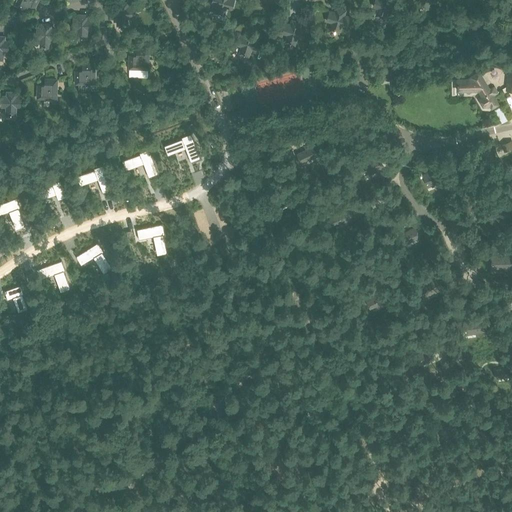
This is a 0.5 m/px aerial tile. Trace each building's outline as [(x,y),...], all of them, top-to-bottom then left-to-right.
[(38,0),(16,0),(14,4),(27,10),(29,5),(35,8),(38,0)] [(129,1),(117,0),(117,5),(113,5),(113,17),(117,18),(116,26),(127,26),(128,18),(132,18),(133,6),(129,5),(129,1)] [(212,0),(212,2),(217,3),(214,11),(224,14),(226,6),(231,8),(233,0),(212,0)] [(374,0),(373,6),(378,7),(375,15),(385,18),(387,10),(392,11),(395,1),(392,0),(374,0)] [(419,0),(418,5),(427,8),(430,1),(435,3),(436,0),(419,0)] [(334,11),(329,9),(326,20),(331,21),(329,29),(339,32),(341,24),(346,25),(349,15),(344,13),(345,8),(335,6),(334,11)] [(88,14),(77,13),(77,17),(73,17),(72,30),(77,30),(76,39),(88,39),(88,30),(92,30),(93,18),(88,18),(88,14)] [(290,24),(285,22),(282,33),(287,34),(285,42),(295,45),(297,37),(302,38),(305,28),(300,26),(301,21),(291,18),(290,24)] [(56,40),(56,27),(52,27),(52,23),(40,22),(40,26),(36,26),(35,39),(40,39),(39,48),(51,48),(51,39),(56,40)] [(245,36),(240,34),(236,45),(241,46),(239,54),(248,57),(251,49),(256,51),(259,41),(254,39),(256,34),(246,31),(245,36)] [(9,52),(10,40),(6,39),(6,35),(0,34),(0,60),(4,61),(4,52),(9,52)] [(150,48),(137,48),(136,49),(131,49),(131,54),(129,54),(128,69),(149,70),(150,48)] [(96,84),(95,63),(82,63),(82,70),(74,70),(75,85),(96,84)] [(380,81),(396,77),(394,68),(378,71),(380,81)] [(458,79),(458,91),(480,91),(482,95),(480,101),(483,106),(489,107),(491,105),(492,108),(498,105),(493,95),(498,92),(494,86),(490,89),(479,72),(466,79),(458,79)] [(57,99),(58,78),(45,78),(44,84),(37,84),(36,98),(57,99)] [(21,108),(22,95),(17,95),(17,91),(6,90),(6,95),(2,94),(1,107),(6,107),(5,116),(16,116),(17,107),(21,108)] [(498,106),(503,115),(511,110),(511,105),(509,100),(498,106)] [(182,138),(165,145),(166,148),(167,151),(168,154),(185,147),(186,148),(191,162),(200,158),(191,133),(181,137),(182,138)] [(317,147),(297,155),(300,163),(321,154),(317,147)] [(140,154),(123,160),(124,163),(125,166),(126,169),(143,163),(144,163),(149,177),(158,173),(149,149),(139,152),(140,154)] [(379,158),(361,166),(365,177),(384,169),(379,158)] [(94,169),(77,175),(79,179),(78,179),(79,182),(80,181),(81,184),(98,178),(98,179),(103,193),(113,189),(104,165),(94,168),(94,169)] [(438,167),(422,173),(426,187),(443,181),(438,167)] [(53,184),(39,189),(42,198),(56,193),(56,194),(58,200),(67,197),(67,196),(61,180),(52,183),(53,184)] [(17,198),(0,203),(0,214),(9,211),(10,211),(16,228),(19,227),(22,226),(25,225),(19,208),(20,207),(17,198)] [(346,209),(331,216),(335,225),(350,218),(346,209)] [(162,222),(137,228),(139,238),(153,235),(157,253),(167,251),(163,233),(165,232),(162,222)] [(415,227),(400,234),(403,244),(419,238),(415,227)] [(98,242),(76,256),(81,265),(94,257),(94,258),(95,257),(104,272),(107,270),(107,271),(109,269),(112,267),(112,266),(102,252),(104,251),(98,242)] [(511,254),(491,255),(491,269),(511,268),(511,254)] [(62,260),(37,269),(41,279),(54,274),(55,274),(61,291),(64,290),(65,290),(67,289),(67,288),(70,287),(64,270),(65,270),(62,260)] [(439,275),(419,283),(424,297),(443,290),(439,275)] [(21,285),(4,291),(7,300),(13,298),(14,297),(19,311),(22,310),(25,309),(28,308),(23,294),(24,294),(21,285)] [(372,297),(366,299),(371,309),(387,302),(382,291),(372,296),(372,297)] [(463,320),(465,335),(487,332),(485,317),(463,320)] [(422,352),(417,354),(421,364),(437,357),(432,346),(422,351),(422,352)] [(511,365),(511,366),(495,370),(497,379),(511,375),(511,365)] [(441,421),(436,423),(441,434),(456,427),(452,416),(441,420),(441,421)]
